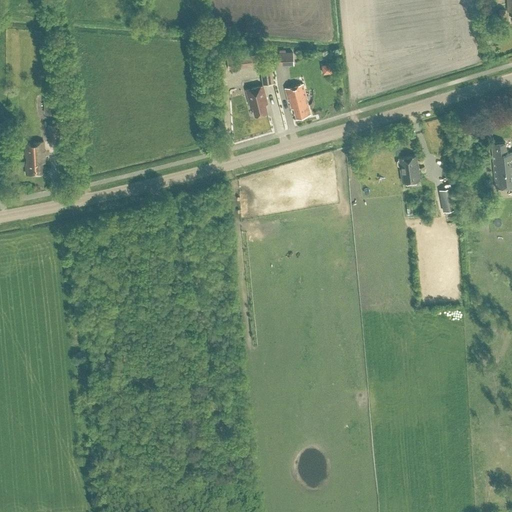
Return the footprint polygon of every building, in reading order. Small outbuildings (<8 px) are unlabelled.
[(269,51),(251,54),(252,62),(259,61),(262,60),(262,63),(265,83),(273,82),(269,51)] [(310,113),(306,97),(303,83),(284,87),(288,102),(292,101),(296,117),(310,113)] [(252,106),(255,115),(267,111),(264,99),(266,99),(262,84),(245,88),(250,106),(252,106)] [(44,94),(45,113),(55,112),(54,94),(44,94)] [(47,123),(49,140),(59,139),(58,122),(47,123)] [(44,140),(23,141),(24,156),(25,156),(26,156),(27,162),(25,162),(25,173),(41,173),(42,173),(42,163),(42,162),(44,162),(45,162),(44,140)] [(511,152),(506,153),(505,142),(491,143),(495,188),(511,186),(511,152)] [(419,179),(416,155),(399,157),(399,158),(398,159),(397,160),(397,164),(399,166),(400,165),(402,181),(419,179)] [(447,188),(438,188),(439,210),(449,210),(447,188)] [(262,207),(269,205),(266,195),(259,197),(262,207)]
